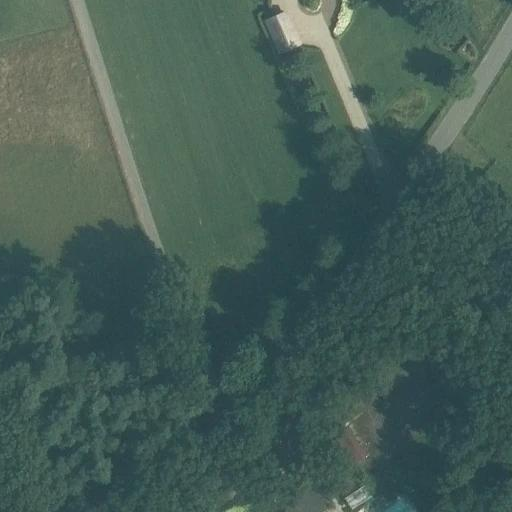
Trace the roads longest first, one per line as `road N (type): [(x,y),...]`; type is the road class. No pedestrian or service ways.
road 1 (unclassified): [(36,511),(192,438),(381,227),(511,34)]
road 2 (track): [(79,0),(165,281),(203,356),(238,390)]
